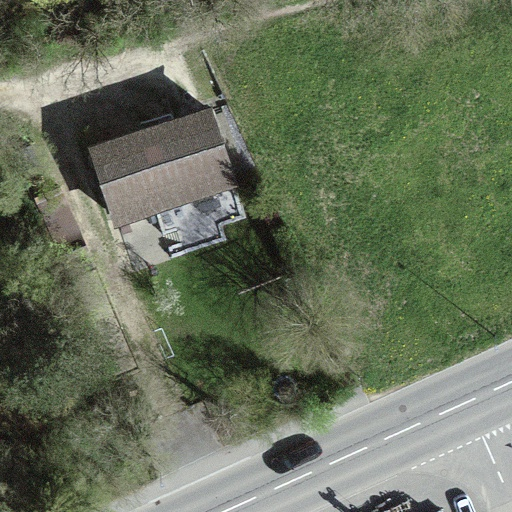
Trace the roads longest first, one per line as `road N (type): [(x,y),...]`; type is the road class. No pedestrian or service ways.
road 1 (primary): [(511,373),(208,511)]
road 2 (residential): [(0,108),(180,51)]
